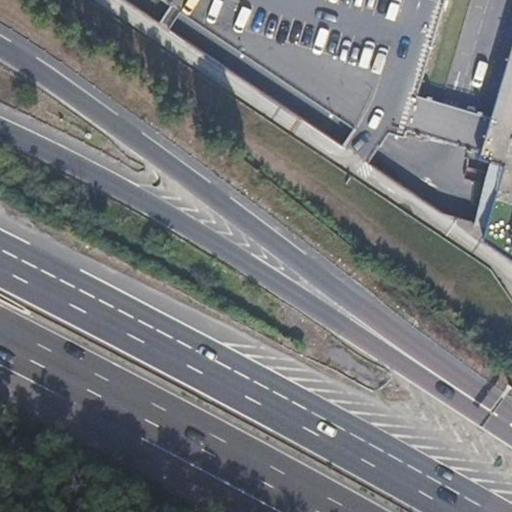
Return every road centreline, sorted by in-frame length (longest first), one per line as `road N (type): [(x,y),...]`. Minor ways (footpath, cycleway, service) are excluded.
road 1 (motorway): [(511,415),(0,46)]
road 2 (motorway): [(511,430),(183,225),(0,129)]
road 3 (motorway): [(461,511),(306,419),(0,261)]
road 4 (motorway): [(0,339),(327,511)]
